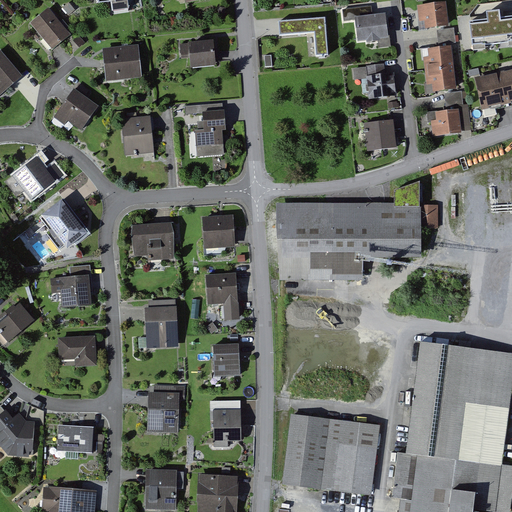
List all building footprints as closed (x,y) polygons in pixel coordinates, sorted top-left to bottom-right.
[(97,0),(98,5),(110,3),(111,12),(130,10),(128,0),(131,0),(97,0)] [(447,3),(420,5),(423,30),(450,27),(447,3)] [(373,8),(346,11),(347,20),(356,19),(359,42),(366,41),(367,44),(380,43),(380,48),(393,47),(392,37),(390,37),(388,17),(374,18),(373,12),(373,8)] [(71,36),(48,9),(29,24),(52,52),(71,36)] [(511,14),(490,16),(492,46),(511,44),(511,14)] [(329,54),(327,18),(280,21),(281,28),(281,36),(315,34),(317,55),(329,54)] [(455,29),(438,30),(439,37),(440,44),(457,42),(455,29)] [(215,40),(188,43),(190,66),(217,63),(215,40)] [(456,47),(428,50),(433,88),(461,85),(456,47)] [(140,48),(105,51),(108,84),(143,81),(140,48)] [(0,96),(22,77),(0,51),(0,96)] [(511,71),(479,80),(487,110),(508,105),(511,104),(511,71)] [(397,74),(369,76),(370,100),(398,99),(397,74)] [(98,106),(75,90),(57,114),(80,130),(98,106)] [(463,92),(446,94),(447,101),(448,109),(459,107),(465,107),(464,104),(463,92)] [(458,105),(459,107),(459,110),(460,110),(462,132),(468,131),(474,130),(471,103),(464,104),(458,105)] [(459,110),(429,113),(430,121),(432,121),(434,137),(463,134),(462,132),(460,110),(459,110)] [(227,112),(205,113),(206,129),(197,130),(199,148),(229,145),(227,112)] [(150,118),(123,120),(126,153),(153,150),(150,118)] [(398,119),(368,121),(371,151),(400,149),(398,119)] [(49,171),(37,156),(15,175),(34,198),(65,173),(57,164),(49,171)] [(90,235),(62,199),(40,217),(68,252),(90,235)] [(440,207),(278,203),(276,288),(310,289),(311,277),(368,279),(369,244),(439,246),(440,207)] [(234,218),(205,220),(207,249),(236,247),(234,218)] [(171,224),(132,226),(133,257),(173,254),(171,224)] [(237,273),(208,275),(211,308),(240,306),(237,273)] [(93,275),(58,278),(61,306),(96,303),(93,275)] [(34,321),(17,302),(0,316),(0,333),(0,334),(8,343),(34,321)] [(176,306),(147,308),(149,348),(178,346),(176,306)] [(99,337),(62,337),(62,365),(100,365),(99,337)] [(511,383),(511,351),(421,341),(400,511),(476,511),(482,466),(502,468),(511,383)] [(242,345),(215,346),(216,378),(243,377),(242,345)] [(188,386),(157,386),(157,393),(150,393),(150,431),(180,431),(180,399),(188,399),(188,386)] [(0,430),(13,420),(2,406),(0,408),(0,430)] [(244,408),(215,408),(215,445),(244,445),(244,408)] [(0,441),(11,455),(34,456),(37,423),(27,422),(20,414),(13,420),(0,430),(0,441)] [(383,426),(291,415),(283,485),(374,497),(383,426)] [(99,428),(61,425),(59,450),(97,453),(99,428)] [(178,472),(150,470),(148,508),(176,510),(178,472)] [(238,511),(241,478),(200,475),(197,511),(238,511)] [(96,511),(98,490),(53,487),(50,511),(96,511)]
